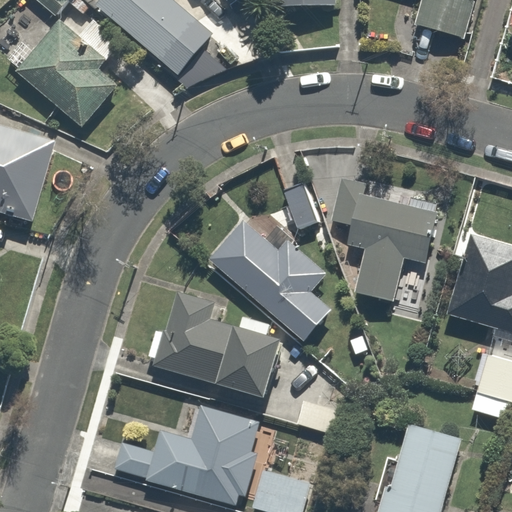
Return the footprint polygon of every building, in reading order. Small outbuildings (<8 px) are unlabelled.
[(96,0),(91,10),(155,58),(192,18),(172,0),(96,0)] [(412,0),(405,24),(457,39),(467,0),(412,0)] [(511,0),(506,0),(499,28),(511,31),(511,0)] [(90,17),(71,39),(51,21),(10,70),(75,126),(117,77),(99,62),(117,41),(90,17)] [(48,142),(0,127),(0,215),(24,223),(48,142)] [(355,251),(347,291),(387,298),(395,259),(417,263),(426,218),(407,214),(409,201),(359,191),(361,181),(335,176),(326,220),(343,224),(338,248),(355,251)] [(305,179),(277,189),(291,229),(319,219),(305,179)] [(240,221),(206,260),(296,341),(325,309),(302,288),(320,269),(285,237),(273,250),(240,221)] [(511,242),(466,230),(442,313),(488,326),(484,337),(511,344),(511,242)] [(158,329),(149,326),(141,355),(151,357),(148,369),(254,397),(274,323),(237,314),(234,325),(222,321),(224,310),(227,302),(170,287),(158,329)] [(464,408),(509,423),(511,413),(511,358),(485,349),(464,408)] [(336,409),(298,399),(292,427),(330,436),(336,409)] [(232,491),(239,493),(252,449),(245,447),(253,420),(195,404),(185,438),(154,429),(148,449),(115,439),(105,473),(227,508),(232,491)] [(396,418),(370,511),(431,511),(453,433),(396,418)] [(301,511),(308,484),(256,472),(247,509),(260,511),(301,511)]
